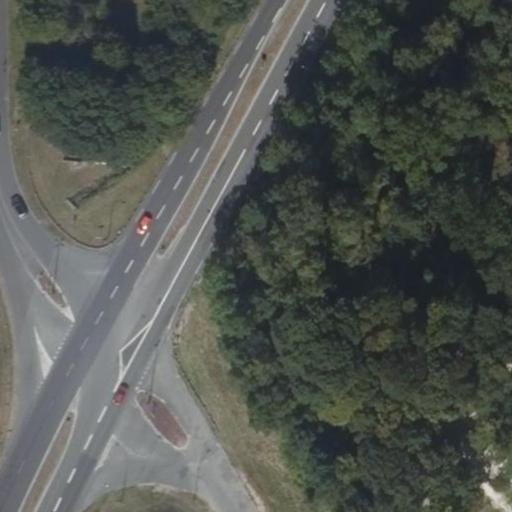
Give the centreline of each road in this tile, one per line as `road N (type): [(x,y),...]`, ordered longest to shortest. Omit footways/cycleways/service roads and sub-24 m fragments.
road 1 (primary): [(204,270),(333,0)]
road 2 (primary): [(267,0),(119,219)]
road 3 (primary): [(214,439),(236,383),(232,323),(204,270)]
